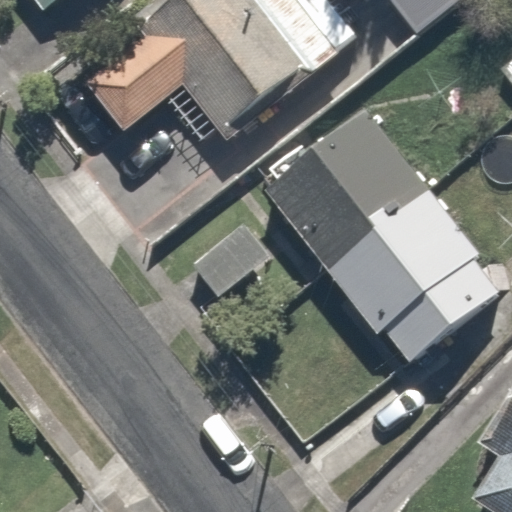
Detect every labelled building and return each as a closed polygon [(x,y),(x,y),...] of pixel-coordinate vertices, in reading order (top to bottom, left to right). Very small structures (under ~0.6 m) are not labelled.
[(16,0),(31,18),(54,0),(16,0)] [(326,0),(175,0),(121,36),(137,59),(83,94),(116,145),(192,95),(215,130),(226,148),(364,57),(326,0)] [(383,0),(382,1),(407,37),(420,28),(443,61),(476,38),(449,0),(383,0)] [(511,289),(374,121),(274,203),(412,372),(511,290),(511,289)] [(282,265),(250,228),(196,275),(228,312),(282,265)] [(511,511),(511,398),(479,447),(501,463),(476,499),(494,511),(511,511)]
